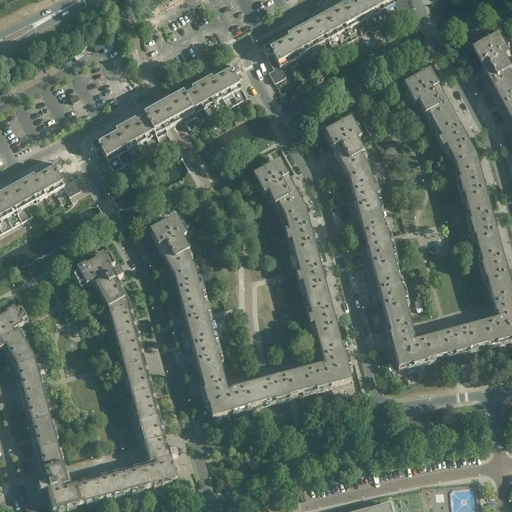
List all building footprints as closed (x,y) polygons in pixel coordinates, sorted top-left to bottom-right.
[(333,53),(370,32),(398,17),(399,18),(410,11),(403,0),(402,0),(392,6),(389,0),(356,0),(262,52),(274,72),(268,75),(274,86),(286,80),(280,70),(317,49),(323,60),(333,54),(333,53)] [(511,88),(511,69),(509,65),(507,60),(511,58),(500,38),(474,53),(484,71),(484,73),(486,77),(488,78),(498,96),(511,88)] [(174,128),(183,123),(189,133),(200,127),(199,127),(237,106),(246,101),(246,102),(247,101),(237,83),(242,81),(235,67),(162,107),(91,147),(98,160),(103,157),(107,163),(96,169),(103,181),(114,175),(114,174),(160,149),(171,143),(165,133),(174,128)] [(452,115),(443,99),(443,97),(440,93),(439,92),(429,74),(403,89),(413,108),(417,105),(429,127),(452,115)] [(511,88),(498,96),(511,121),(511,123),(511,124),(511,88)] [(79,103),(76,97),(70,100),(73,106),(79,103)] [(468,142),(465,137),(463,137),(452,115),(429,127),(442,150),(445,148),(447,153),(444,155),(445,156),(448,154),(455,167),(474,157),(467,144),(468,142)] [(370,168),(359,148),(356,143),(360,141),(350,122),(324,136),(334,154),(333,156),(336,161),(337,161),(348,181),(370,175),(369,173),(367,170),(370,168)] [(482,184),(478,167),(476,159),(474,157),(455,167),(459,182),(456,183),(458,191),(460,191),(462,196),(460,196),(460,198),(463,197),(467,210),(488,204),(484,191),(485,190),(484,184),(482,184)] [(305,211),(293,190),(292,189),(293,188),(290,183),(289,183),(279,164),(252,179),(263,198),(267,196),(281,221),(305,215),(305,211)] [(32,220),(26,210),(63,189),(69,200),(80,193),(74,183),(69,185),(58,165),(0,196),(0,237),(21,225),(21,226),(32,220)] [(377,204),(376,198),(379,198),(377,189),(374,190),(370,175),(348,181),(354,203),(353,205),(355,210),(356,211),(360,224),(381,219),(385,218),(381,203),(377,204)] [(495,226),(494,225),(491,216),(490,212),(491,212),(489,204),(488,204),(467,210),(470,221),(470,223),(467,224),(469,233),(472,232),(473,238),(471,238),(474,251),(499,244),(496,233),(496,231),(495,226)] [(320,267),(313,244),(314,242),(313,237),(311,236),(305,215),(281,221),(287,244),(290,243),(298,271),(299,273),(299,276),(296,277),(298,286),(302,285),(303,290),(300,291),(304,306),(329,299),(325,285),(325,284),(324,279),(322,278),(320,267)] [(367,249),(367,251),(366,253),(368,258),(369,259),(375,281),(400,274),(393,251),(391,252),(390,246),(392,246),(391,243),(388,231),(385,232),(381,219),(360,224),(367,249)] [(198,270),(184,245),(182,241),(186,239),(175,220),(149,234),(159,253),(159,254),(161,259),(163,259),(174,279),(198,273),(198,270)] [(511,292),(507,275),(507,274),(506,269),(505,267),(499,244),(474,251),(481,275),(483,274),(484,280),(482,280),(482,282),(486,281),(491,302),(494,311),(495,316),(499,315),(500,320),(475,327),(481,352),(505,345),(505,343),(510,342),(511,344),(511,343),(511,340),(511,339),(511,292)] [(41,389),(40,384),(42,384),(40,377),(38,378),(34,360),(19,334),(20,333),(18,330),(28,324),(19,307),(5,315),(6,317),(0,320),(0,352),(5,349),(9,356),(6,357),(10,363),(12,362),(16,368),(17,375),(15,376),(19,390),(21,389),(23,393),(23,396),(21,397),(27,421),(30,420),(31,425),(33,431),(30,431),(41,474),(44,473),(46,480),(48,486),(38,489),(40,495),(46,494),(51,511),(63,511),(108,500),(109,502),(110,501),(109,500),(116,498),(119,497),(120,499),(121,498),(120,497),(176,482),(171,460),(177,458),(175,452),(166,454),(164,449),(162,441),(165,441),(154,398),(151,399),(148,388),(151,387),(145,364),(142,365),(141,362),(140,357),(143,356),(139,342),(136,343),(134,337),(133,332),(136,331),(131,314),(128,315),(126,306),(121,297),(124,296),(120,290),(118,291),(114,285),(123,280),(119,274),(118,274),(107,255),(94,263),(95,264),(85,270),(84,268),(71,276),(80,292),(90,287),(92,290),(94,289),(108,313),(119,356),(117,356),(119,363),(121,362),(123,368),(125,376),(123,376),(123,378),(125,385),(127,385),(134,412),(133,412),(135,421),(137,421),(140,431),(138,432),(140,439),(142,438),(146,455),(147,459),(146,460),(147,465),(147,466),(147,467),(150,466),(151,469),(138,472),(137,469),(128,471),(110,476),(89,482),(89,481),(82,483),(83,487),(68,491),(67,488),(70,487),(70,486),(69,486),(68,481),(66,481),(65,478),(60,460),(62,459),(61,453),(59,453),(56,443),(58,442),(55,433),(53,434),(46,406),(48,406),(45,396),(44,397),(41,389)] [(193,356),(195,357),(201,379),(223,373),(223,372),(225,372),(219,349),(215,350),(208,320),(207,317),(210,316),(208,308),(204,309),(201,297),(205,296),(198,273),(174,279),(181,308),(181,309),(182,314),(183,315),(186,326),(193,349),(192,351),(192,352),(193,356)] [(412,334),(404,303),(407,302),(405,293),(403,294),(401,288),(403,288),(400,274),(375,281),(378,293),(378,295),(380,300),(380,301),(389,336),(390,340),(391,343),(388,344),(389,347),(390,351),(392,350),(398,370),(412,367),(413,370),(414,370),(413,368),(419,366),(419,368),(442,362),(441,359),(440,359),(434,338),(411,344),(409,339),(413,338),(412,334)] [(324,390),(351,383),(347,369),(350,368),(348,361),(346,361),(344,355),(343,354),(336,327),(336,326),(335,321),(334,320),(329,299),(304,306),(310,327),(313,326),(322,359),(324,367),(320,368),(320,367),(286,376),(282,377),(282,376),(276,378),(276,379),(261,383),(230,391),(231,392),(227,393),(225,386),(224,381),(225,380),(223,373),(201,379),(204,392),(206,399),(203,400),(205,407),(208,407),(212,420),(238,413),(239,415),(262,409),(261,406),(267,404),(274,402),(275,406),(292,401),(296,400),(325,392),(324,390)] [(457,331),(456,332),(446,335),(443,336),(443,334),(434,337),(434,338),(440,359),(441,359),(452,356),(454,355),(455,359),(481,352),(475,327),(463,330),(462,329),(457,331)]
